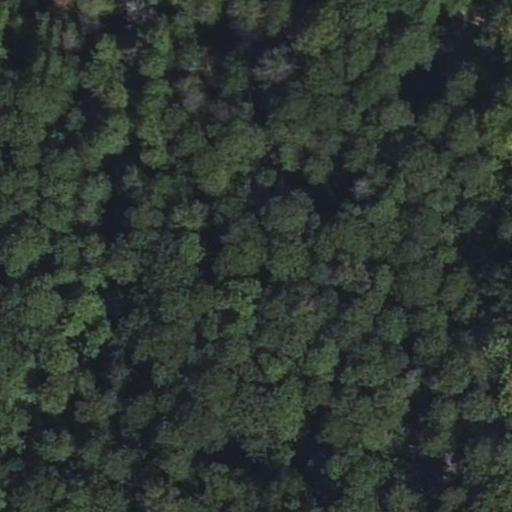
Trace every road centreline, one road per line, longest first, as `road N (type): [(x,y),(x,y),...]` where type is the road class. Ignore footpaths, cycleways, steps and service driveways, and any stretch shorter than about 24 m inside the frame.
road 1 (unknown): [(0,500),(77,412),(133,244),(65,0)]
road 2 (unknown): [(511,268),(415,511)]
road 3 (unknown): [(202,511),(0,361)]
road 4 (track): [(398,0),(511,61)]
